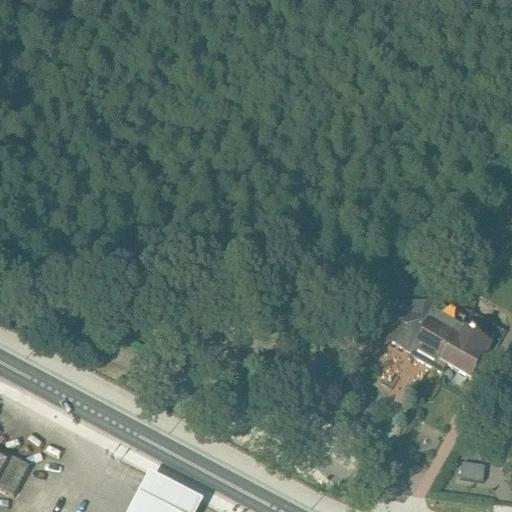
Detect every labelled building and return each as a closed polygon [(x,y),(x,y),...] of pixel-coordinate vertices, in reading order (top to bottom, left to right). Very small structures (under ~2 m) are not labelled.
[(511,232),(506,227),(493,243),(491,241),(468,267),(484,281),(511,248),(511,232)] [(29,293),(4,294),(5,315),(30,315),(29,293)] [(454,345),(461,332),(453,328),(457,319),(434,304),(389,306),(371,305),(368,325),(386,327),(383,333),(416,352),(412,359),(443,376),(447,369),(441,365),(453,344),(454,345)] [(480,378),(490,361),(487,359),(493,348),(461,332),(454,345),(453,344),(441,365),(447,369),(472,383),(475,379),(477,380),(478,377),(480,378)] [(0,454),(0,492),(14,500),(30,471),(0,454)]
